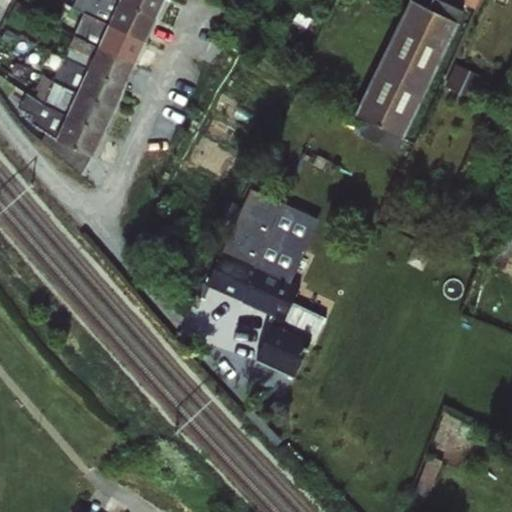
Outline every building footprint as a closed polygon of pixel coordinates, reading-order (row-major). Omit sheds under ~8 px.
[(156,20),(115,0),(64,0),(63,3),(145,42),(156,20)] [(115,0),(156,20),(164,0),(115,0)] [(433,0),(416,0),(367,115),(417,137),(469,16),(433,0)] [(145,42),(63,3),(55,19),(75,30),(74,33),(135,64),(145,42)] [(135,64),(74,33),(54,25),(50,32),(69,42),(61,59),(125,87),(135,64)] [(125,87),(61,59),(52,80),(114,111),(125,87)] [(114,111),(52,80),(41,74),(34,89),(38,91),(34,98),(42,104),(104,132),(114,111)] [(104,132),(42,104),(32,125),(43,134),(41,139),(80,173),(88,157),(93,156),(104,132)] [(309,376),(338,296),(298,282),(323,213),(250,187),(215,286),(277,308),(259,358),(309,376)]
